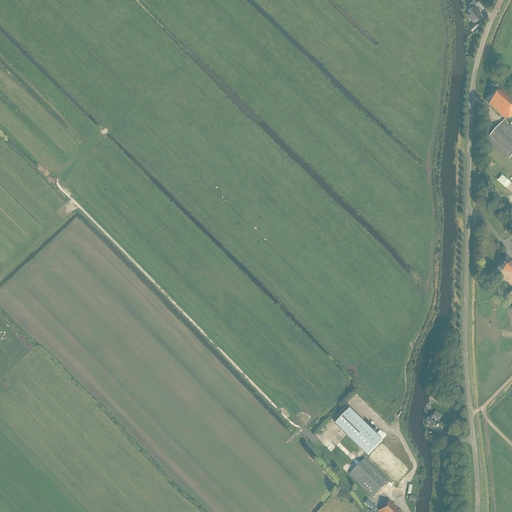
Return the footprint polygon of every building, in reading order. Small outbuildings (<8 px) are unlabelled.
[(479,5),(474,0),(472,0),(469,4),(471,7),(468,10),(470,12),(467,15),(473,22),(480,16),(478,14),(480,12),(477,7),(479,5)] [(478,24),(476,21),(470,27),(472,30),(478,24)] [(501,89),(493,83),(489,87),(494,91),(485,101),(505,119),(507,121),(511,117),(511,118),(511,116),(511,98),(501,89)] [(507,121),(505,119),(487,140),(511,162),(511,128),(507,125),(509,122),(507,121)] [(499,183),(511,190),(511,182),(503,177),(499,183)] [(511,262),(511,263),(506,257),(495,270),(501,275),(500,276),(511,287),(511,262)] [(442,402),(432,395),(429,398),(439,406),(442,402)] [(382,441),(349,409),(331,429),(342,440),(346,435),(368,456),(382,441)] [(433,416),(432,415),(430,417),(425,422),(427,424),(426,426),(433,432),(439,425),(435,421),(436,420),(437,421),(441,417),(435,413),(433,416)] [(331,451),(335,446),(331,442),(326,446),(331,451)] [(349,475),(373,498),(388,482),(365,459),(349,475)] [(409,501),(415,503),(417,497),(411,495),(409,501)] [(400,511),(389,500),(377,511),(400,511)] [(377,511),(367,501),(364,504),(367,507),(364,509),(367,511),(377,511)]
